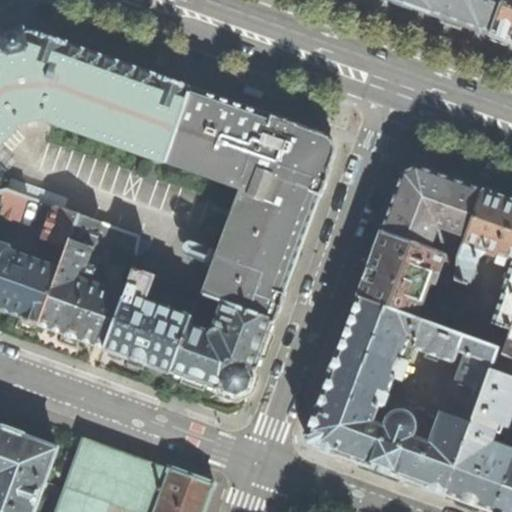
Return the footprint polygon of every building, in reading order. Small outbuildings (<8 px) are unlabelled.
[(392,0),(393,0),(408,5),(475,29),(490,34),(501,0),(392,0)] [(511,0),(501,0),(490,34),(511,42),(511,0)] [(0,33),(0,143),(14,130),(11,126),(19,119),(22,123),(24,122),(42,118),(42,114),(52,117),(51,121),(165,161),(190,88),(18,27),(11,28),(3,30),(0,33)] [(262,93),(263,89),(243,82),(240,90),(255,95),(260,97),(262,93)] [(255,111),(190,88),(165,161),(241,189),(203,295),(222,301),(274,320),(280,304),(336,151),(330,137),(255,111)] [(402,174),(381,232),(429,249),(437,227),(465,237),(482,190),(445,178),(416,167),(402,174)] [(0,191),(0,218),(19,225),(29,198),(7,190),(0,191)] [(511,201),(482,190),(465,237),(457,259),(455,281),(467,285),(477,257),(483,252),(497,257),(495,263),(502,266),(505,259),(511,262),(502,292),(503,292),(493,322),(468,313),(460,335),(497,348),(504,351),(511,327),(511,201)] [(20,318),(38,325),(79,215),(55,207),(43,240),(59,245),(52,267),(10,251),(9,248),(0,244),(0,309),(20,317),(20,318)] [(70,336),(104,348),(124,294),(76,277),(80,267),(87,265),(99,231),(103,233),(105,240),(136,253),(139,237),(79,215),(38,325),(70,336)] [(369,264),(357,297),(415,318),(431,271),(436,273),(443,254),(429,249),(381,232),(369,264)] [(139,361),(170,372),(187,325),(190,316),(146,300),(154,277),(133,269),(124,294),(104,348),(139,361)] [(344,334),(330,372),(387,393),(392,378),(398,380),(402,379),(407,366),(405,362),(400,360),(408,339),(413,341),(412,345),(413,348),(450,362),(454,361),(458,352),(466,355),(444,414),(470,424),(489,370),(491,365),(495,353),(497,348),(460,335),(451,331),(415,318),(357,297),(344,334)] [(263,351),(274,320),(222,301),(212,329),(208,332),(187,325),(170,372),(222,391),(223,393),(235,397),(241,394),(247,391),(248,391),(263,351)] [(511,327),(504,351),(497,348),(495,353),(511,358),(511,327)] [(467,503),(492,511),(511,458),(511,457),(511,451),(482,441),(484,437),(494,434),(497,425),(504,428),(511,406),(511,378),(489,370),(470,424),(444,494),(467,503)] [(374,468),(444,494),(470,424),(444,414),(441,413),(429,444),(411,437),(414,430),(414,428),(414,425),(413,421),(412,419),(411,418),(407,415),(405,414),(401,413),(397,413),(393,414),(390,416),(387,419),(384,427),(370,423),(377,404),(381,405),(382,404),(387,393),(330,372),(308,431),(314,446),(374,468)] [(32,511),(43,483),(45,483),(57,449),(23,436),(22,433),(11,429),(3,426),(2,428),(0,427),(0,511),(32,511)] [(203,511),(213,484),(83,437),(55,511),(101,511),(105,502),(132,511),(203,511)] [(493,511),(511,511),(511,458),(492,511),(493,511)]
